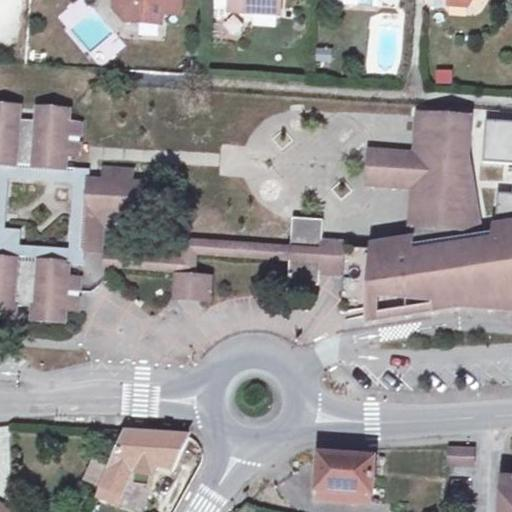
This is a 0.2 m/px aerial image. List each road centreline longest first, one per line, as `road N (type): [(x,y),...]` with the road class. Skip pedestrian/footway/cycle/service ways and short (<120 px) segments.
road 1 (tertiary): [(203,402),(0,403)]
road 2 (tertiary): [(309,400),(296,365),(263,346),(225,356),(203,402)]
road 3 (tertiary): [(511,417),(355,422)]
